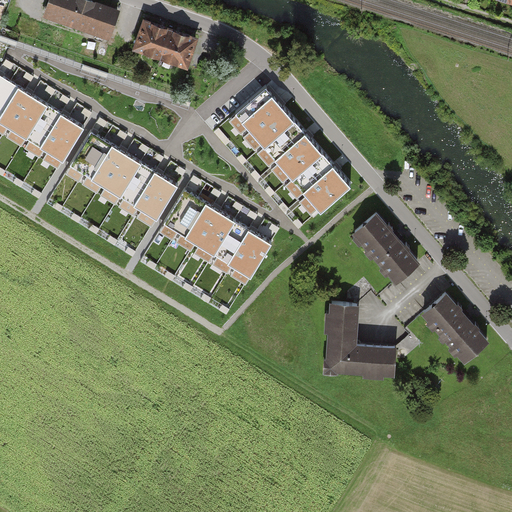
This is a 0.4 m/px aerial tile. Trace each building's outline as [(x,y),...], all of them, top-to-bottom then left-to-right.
[(127,12),(94,0),(49,0),(44,14),(116,41),(127,12)] [(199,38),(148,19),(137,49),(188,68),(199,38)] [(83,126),(0,74),(0,117),(64,157),(83,126)] [(351,183),(266,88),(226,124),(311,219),(351,183)] [(180,183),(91,129),(64,174),(154,227),(180,183)] [(273,239),(185,188),(161,230),(248,281),(273,239)] [(422,264),(377,212),(357,229),(402,281),(422,264)] [(493,346),(446,291),(425,310),(472,364),(493,346)] [(362,301),(331,300),(328,366),(402,369),(403,342),(360,340),(362,301)]
